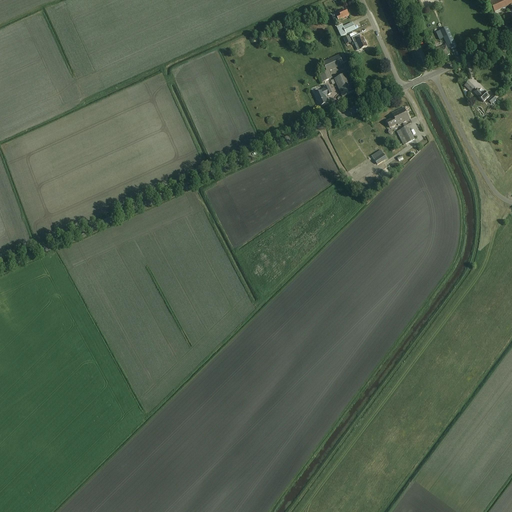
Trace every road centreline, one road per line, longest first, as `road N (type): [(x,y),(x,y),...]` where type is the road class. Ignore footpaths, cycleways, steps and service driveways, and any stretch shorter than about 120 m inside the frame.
road 1 (tertiary): [(0,268),(401,87)]
road 2 (track): [(321,124),(346,178),(239,252)]
